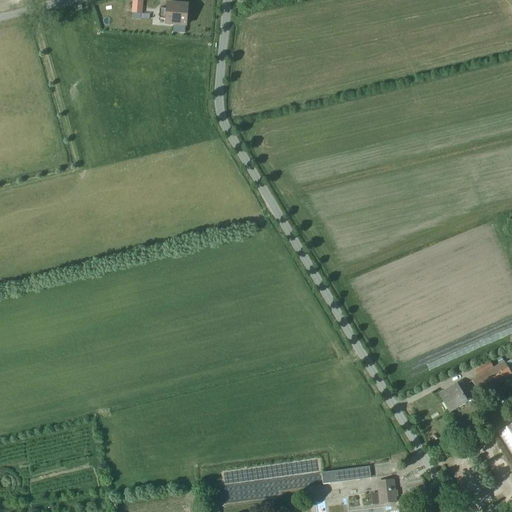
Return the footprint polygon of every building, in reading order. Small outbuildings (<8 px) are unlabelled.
[(143,2),(133,1),(131,13),(142,14),(143,2)] [(166,25),(187,26),(188,6),(167,4),(166,10),(160,10),(159,20),(166,20),(166,25)] [(511,375),(504,362),(471,382),(481,397),(511,378),(511,375)] [(467,402),(464,397),(469,394),(462,383),(457,386),(456,386),(439,396),(449,413),(467,402)] [(511,455),(511,423),(498,433),(511,455)] [(322,474),(323,486),(371,479),(369,468),(322,474)] [(397,502),(396,496),(394,480),(376,482),(378,505),(397,502)]
